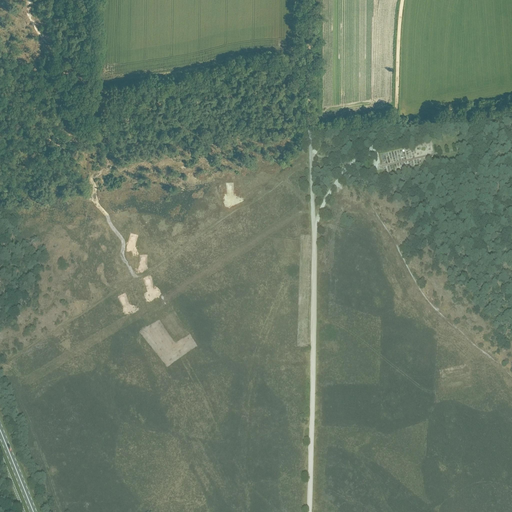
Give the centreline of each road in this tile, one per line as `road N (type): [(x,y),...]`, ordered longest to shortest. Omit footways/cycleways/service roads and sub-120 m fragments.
road 1 (track): [(309,511),(314,229)]
road 2 (track): [(314,229),(311,0)]
road 3 (track): [(379,139),(397,103),(403,0)]
road 4 (track): [(379,139),(511,101)]
